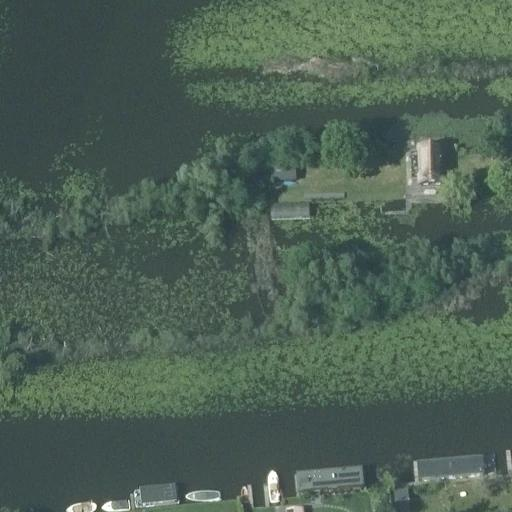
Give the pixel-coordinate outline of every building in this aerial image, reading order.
[(426,154),(410,154),(410,177),(419,177),(419,186),(444,186),(444,154),(435,154),(435,150),(426,150),(426,154)] [(295,169),(273,170),(274,183),(295,182),(295,169)] [(461,479),(460,466),(429,468),(430,482),(461,479)] [(360,470),(296,476),(297,494),(362,488),(360,470)] [(394,511),(408,511),(408,492),(393,493),(394,511)]
